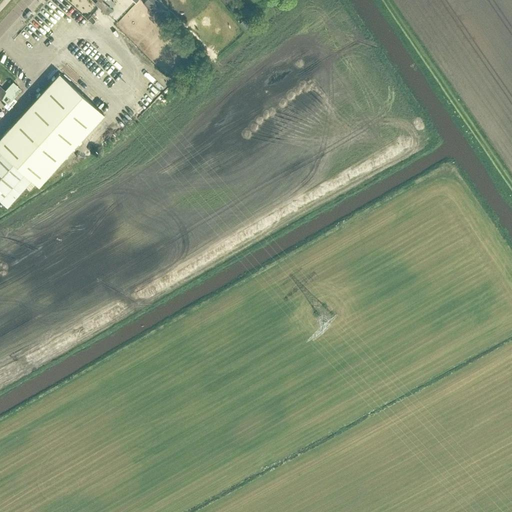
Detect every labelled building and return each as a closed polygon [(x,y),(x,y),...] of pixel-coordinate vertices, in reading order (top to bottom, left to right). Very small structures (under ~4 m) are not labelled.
[(145,0),(143,3),(154,12),(161,4),(156,0),(145,0)] [(184,61),(191,68),(199,59),(192,53),(184,61)] [(38,184),(48,172),(103,113),(58,72),(0,136),(0,198),(7,204),(31,177),(38,184)] [(4,91),(0,86),(0,97),(5,102),(7,104),(13,98),(21,89),(13,82),(4,91)] [(7,104),(5,102),(3,105),(7,109),(16,100),(13,98),(7,104)]
